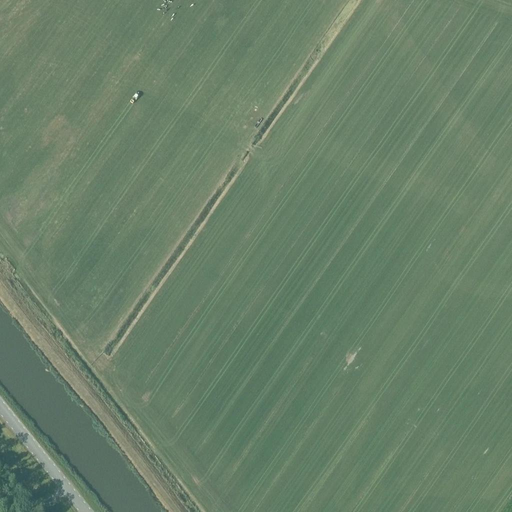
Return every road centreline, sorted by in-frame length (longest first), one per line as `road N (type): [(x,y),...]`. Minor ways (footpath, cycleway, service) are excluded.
road 1 (track): [(20,261),(102,368),(122,364),(382,0)]
road 2 (tertiary): [(87,511),(0,402)]
